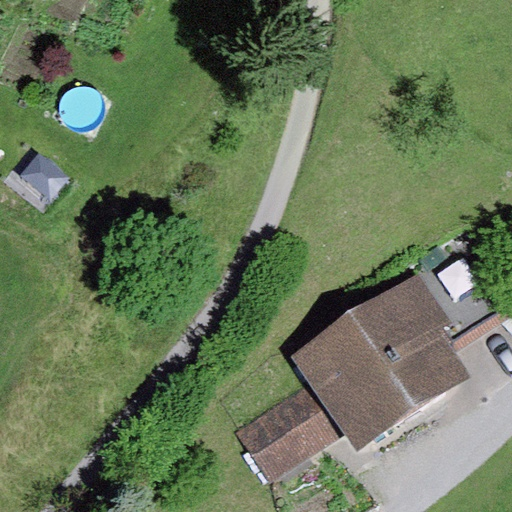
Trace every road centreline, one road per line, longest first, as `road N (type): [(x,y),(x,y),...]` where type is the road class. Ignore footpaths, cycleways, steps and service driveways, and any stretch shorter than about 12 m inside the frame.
road 1 (residential): [(64,511),(259,242),(327,21),(326,0)]
road 2 (track): [(511,424),(394,511)]
